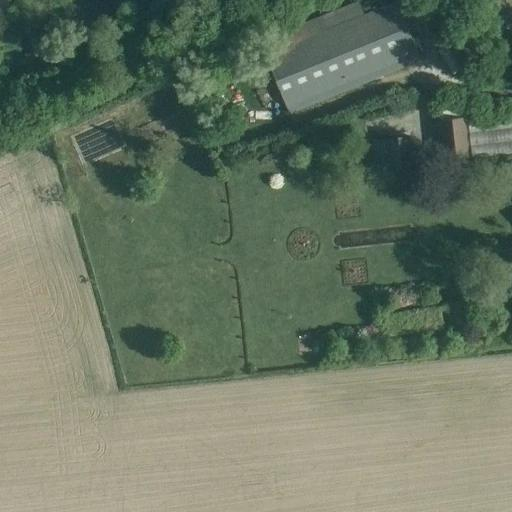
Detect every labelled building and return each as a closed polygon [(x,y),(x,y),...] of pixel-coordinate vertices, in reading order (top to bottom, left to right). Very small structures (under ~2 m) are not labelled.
[(419,61),(396,3),(327,31),(321,16),(260,40),(266,55),(289,114),(419,61)] [(502,42),(498,15),(487,17),(491,44),(502,42)] [(452,44),(442,48),(452,74),(462,70),(452,44)] [(488,129),(493,155),(511,151),(511,114),(473,122),(475,132),(488,129)] [(465,121),(439,123),(444,165),(470,162),(465,121)] [(414,169),(411,137),(369,141),(373,174),(414,169)] [(468,322),(466,304),(452,306),(454,323),(468,322)] [(443,329),(439,307),(379,316),(383,338),(443,329)]
